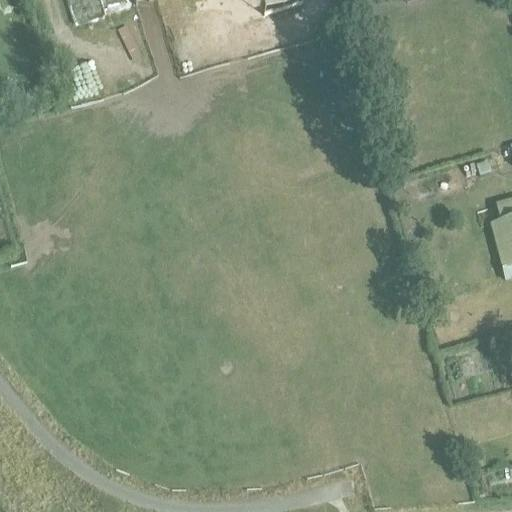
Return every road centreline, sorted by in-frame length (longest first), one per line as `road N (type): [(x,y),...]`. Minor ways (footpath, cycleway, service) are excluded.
road 1 (unclassified): [(0,383),(97,478),(151,506),(191,511)]
road 2 (unclassified): [(221,511),(364,484)]
